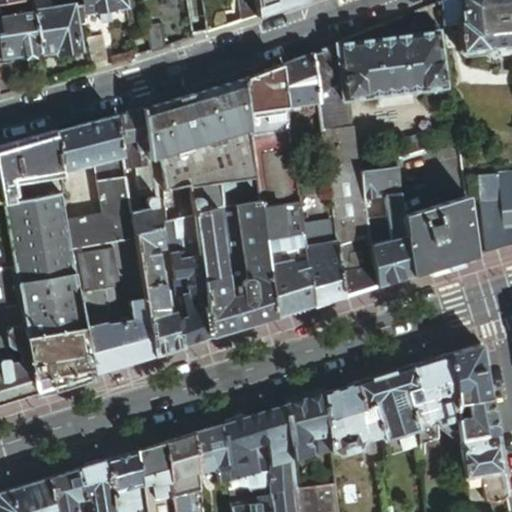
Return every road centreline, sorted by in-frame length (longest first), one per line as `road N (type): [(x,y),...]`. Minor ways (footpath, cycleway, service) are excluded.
road 1 (secondary): [(0,449),(496,296)]
road 2 (residential): [(384,0),(219,65),(0,123)]
